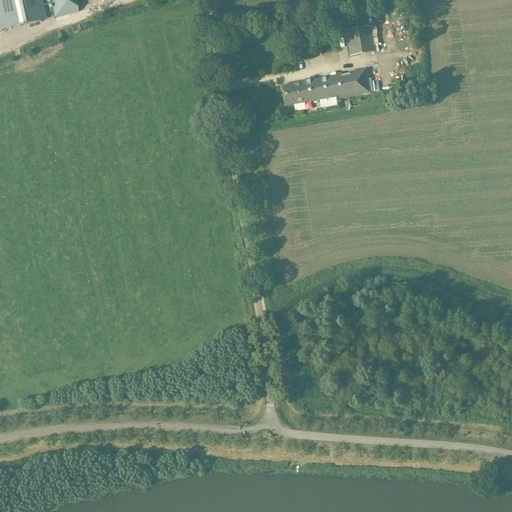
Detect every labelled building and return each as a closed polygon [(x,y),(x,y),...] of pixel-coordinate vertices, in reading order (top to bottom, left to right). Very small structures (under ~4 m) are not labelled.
[(0,0),(0,30),(46,20),(41,0),(0,0)] [(50,0),(55,18),(79,12),(77,0),(50,0)] [(350,16),(372,13),(371,4),(348,7),(350,16)] [(376,52),(371,26),(346,31),(350,56),(376,52)] [(350,74),(341,76),(341,74),(333,75),(333,77),(282,86),(286,106),(336,98),(337,100),(371,94),(367,69),(350,72),(350,74)]
